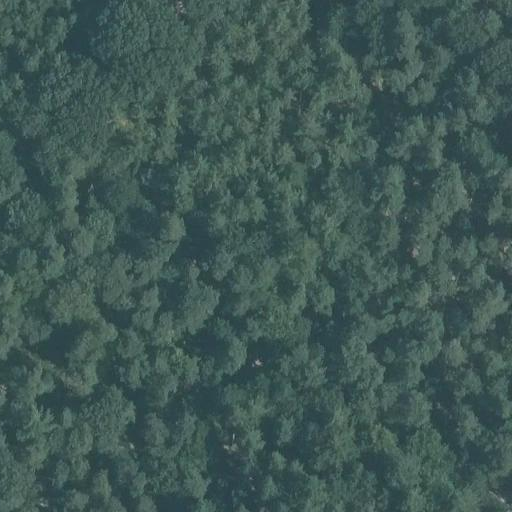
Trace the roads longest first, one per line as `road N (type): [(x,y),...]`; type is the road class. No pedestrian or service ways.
road 1 (track): [(455,511),(358,469),(0,277)]
road 2 (track): [(19,148),(236,263),(325,295)]
road 3 (track): [(180,0),(60,130),(0,156)]
